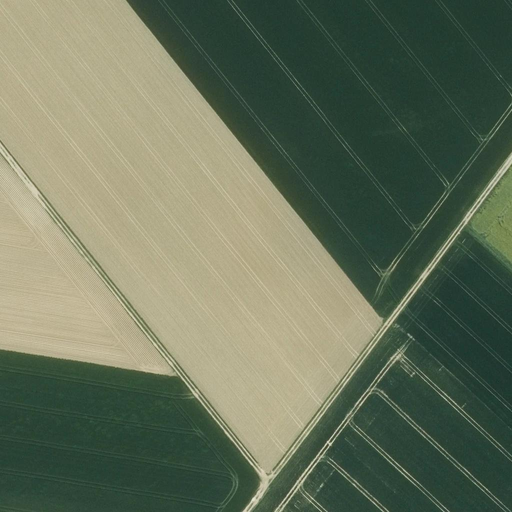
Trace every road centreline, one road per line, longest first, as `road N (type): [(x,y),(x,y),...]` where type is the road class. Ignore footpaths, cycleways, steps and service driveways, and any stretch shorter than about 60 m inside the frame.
road 1 (track): [(246,511),(511,159)]
road 2 (track): [(268,482),(0,148)]
